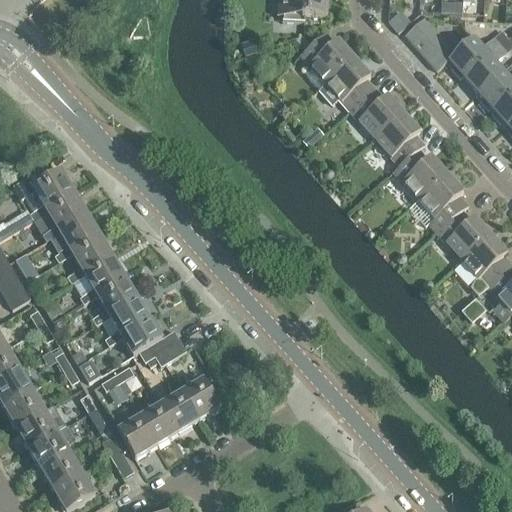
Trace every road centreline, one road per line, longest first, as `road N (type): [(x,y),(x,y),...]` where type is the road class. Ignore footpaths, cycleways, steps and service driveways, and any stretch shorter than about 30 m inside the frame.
road 1 (tertiary): [(322,397),(38,68),(0,45)]
road 2 (residential): [(511,192),(366,31),(361,0)]
road 3 (residential): [(187,478),(322,397)]
road 4 (tertiary): [(429,511),(322,397)]
